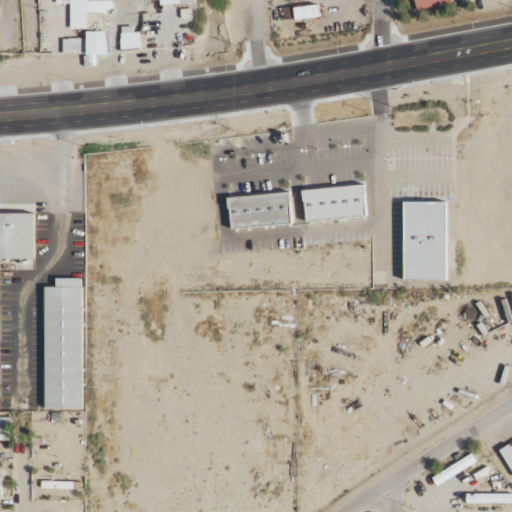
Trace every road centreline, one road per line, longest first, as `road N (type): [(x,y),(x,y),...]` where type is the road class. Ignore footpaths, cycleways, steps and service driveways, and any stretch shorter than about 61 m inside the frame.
road 1 (secondary): [(0,110),(224,93),(511,40)]
road 2 (residential): [(343,511),(511,400)]
